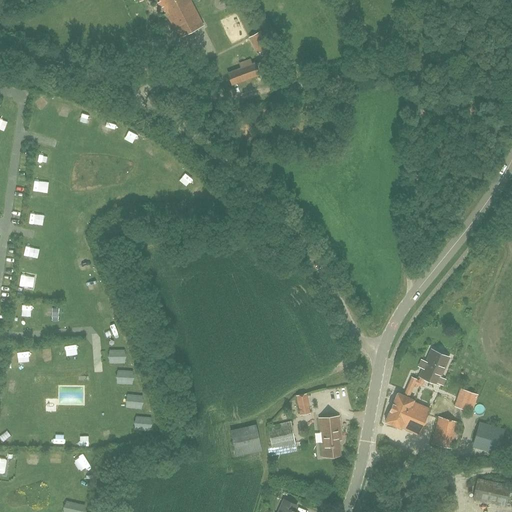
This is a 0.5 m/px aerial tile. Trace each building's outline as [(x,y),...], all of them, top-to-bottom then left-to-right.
[(159,0),(165,10),(179,37),(202,25),(188,0),(159,0)] [(249,39),(259,55),(262,53),(264,57),(273,52),(261,32),(249,39)] [(231,85),(265,73),(260,61),(252,64),(250,60),(239,64),(241,68),(227,73),(231,85)] [(86,111),(84,121),(95,123),(97,113),(86,111)] [(415,380),(414,383),(420,386),(424,379),(437,384),(448,358),(431,350),(419,377),(421,377),(419,382),(415,380)] [(407,398),(414,383),(415,380),(411,378),(403,396),(397,394),(385,422),(401,429),(401,428),(417,435),(429,409),(413,402),(413,401),(407,398)] [(472,412),(477,395),(465,391),(459,408),(472,412)] [(337,393),(331,405),(338,408),(344,396),(337,393)] [(296,396),(300,416),(310,414),(306,394),(296,396)] [(322,432),(323,443),(321,443),(323,457),(340,455),(339,441),(341,440),(339,417),(332,418),(332,419),(326,420),(326,418),(319,419),(320,433),(322,432)] [(451,448),(458,422),(439,417),(432,443),(451,448)] [(272,448),(295,443),(290,422),(267,427),(272,448)] [(498,455),(505,429),(479,422),(471,447),(498,455)] [(238,458),(263,453),(258,425),(232,430),(238,458)] [(506,506),(510,486),(477,479),(473,499),(506,506)] [(444,499),(433,504),(417,511),(441,511),(449,509),(444,499)] [(293,511),(296,505),(283,500),(277,511),(293,511)]
